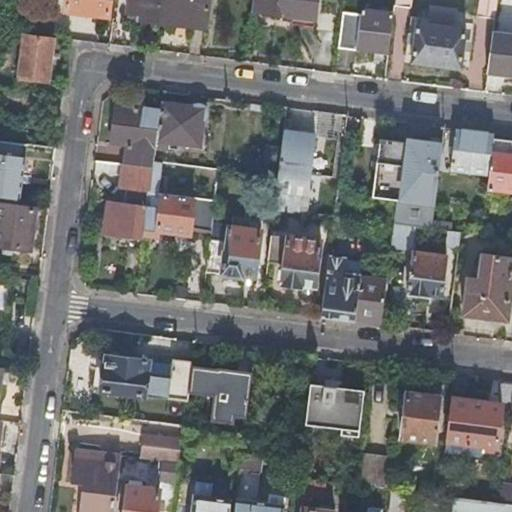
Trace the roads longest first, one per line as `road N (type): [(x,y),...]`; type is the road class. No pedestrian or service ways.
road 1 (residential): [(511,117),(88,62),(53,303)]
road 2 (residential): [(511,358),(53,303)]
road 3 (residential): [(53,303),(26,511)]
